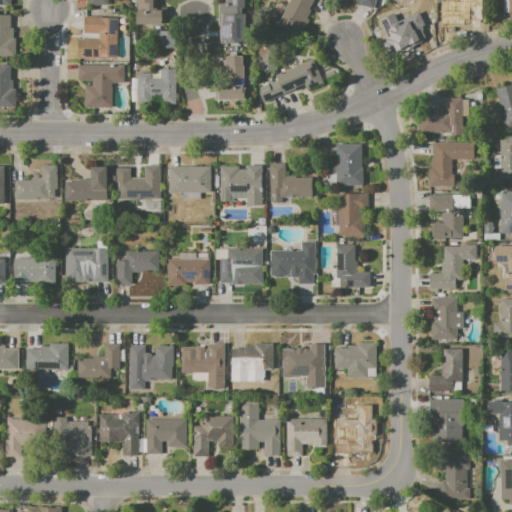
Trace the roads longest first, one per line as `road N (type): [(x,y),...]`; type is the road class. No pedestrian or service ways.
road 1 (residential): [(344,38),(386,116),(397,171),(399,465),(378,485),(0,485)]
road 2 (residential): [(511,48),(396,89),(363,110),(289,130),(0,135)]
road 3 (residential): [(399,314),(0,315)]
road 4 (residential): [(52,135),(48,9)]
